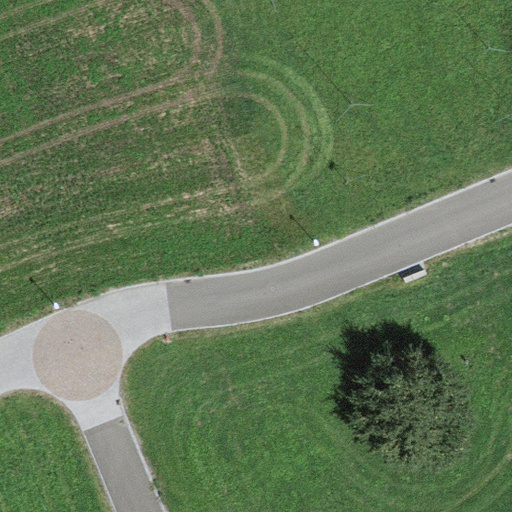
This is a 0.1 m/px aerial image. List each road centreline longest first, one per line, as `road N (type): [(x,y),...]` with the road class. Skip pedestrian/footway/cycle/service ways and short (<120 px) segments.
road 1 (residential): [(511,197),(327,273),(219,303),(139,311),(70,338)]
road 2 (residential): [(70,338),(141,511)]
